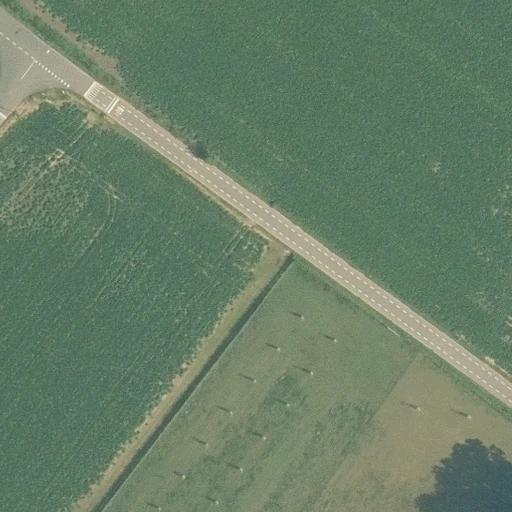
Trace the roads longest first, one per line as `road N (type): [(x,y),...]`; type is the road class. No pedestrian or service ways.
road 1 (tertiary): [(42,55),(373,296)]
road 2 (tertiary): [(511,401),(373,296)]
